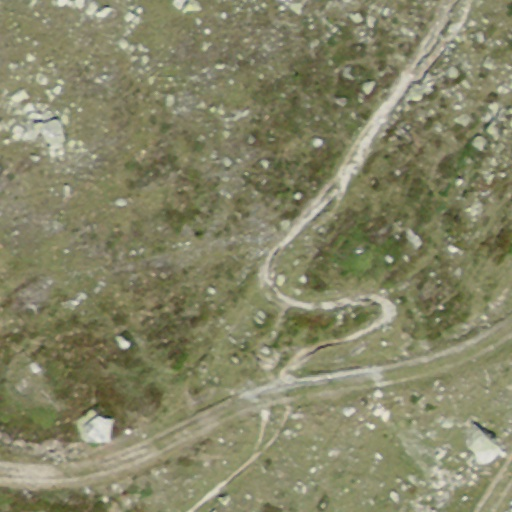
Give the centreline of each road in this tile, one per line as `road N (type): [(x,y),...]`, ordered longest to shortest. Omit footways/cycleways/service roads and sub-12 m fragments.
road 1 (track): [(285,391),(90,468),(0,472)]
road 2 (track): [(511,322),(480,345),(423,367),(285,391)]
